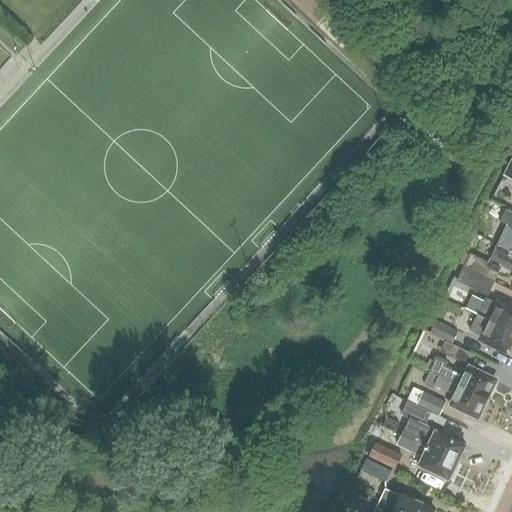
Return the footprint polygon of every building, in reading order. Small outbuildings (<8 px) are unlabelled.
[(498,245),(511,252),(511,213),(491,203),(485,215),(507,226),(498,245)] [(511,252),(498,245),(490,260),(502,266),(501,268),(511,272),(511,275),(511,276),(511,252)] [(467,254),(461,267),(492,282),(498,269),(467,254)] [(485,295),(492,282),(461,267),(454,280),(485,295)] [(511,307),(499,301),(497,304),(486,299),(484,302),(472,296),(466,309),(478,315),(511,331),(511,307)] [(511,342),(511,341),(511,331),(478,315),(470,331),(482,337),(480,341),(506,354),(508,352),(510,353),(511,348),(511,342)] [(431,333),(452,343),(458,330),(437,320),(431,333)] [(439,353),(461,363),(467,350),(445,340),(439,353)] [(486,401),(496,382),(467,368),(462,377),(443,368),(445,364),(436,360),(430,373),(486,401)] [(477,419),(486,401),(430,373),(424,384),(433,389),(435,386),(454,395),(449,405),(477,419)] [(438,416),(445,402),(422,391),(416,405),(438,416)] [(410,420),(424,426),(430,414),(408,403),(402,415),(410,420)] [(435,432),(424,426),(410,420),(406,428),(405,428),(400,437),(456,463),(465,446),(435,431),(435,432)] [(447,482),(456,463),(400,437),(396,445),(422,458),(417,467),(447,482)] [(367,455),(394,468),(401,455),(374,442),(367,455)] [(390,471),(366,458),(360,469),(385,482),(390,471)] [(397,511),(432,511),(433,511),(420,504),(412,498),(401,493),(399,497),(385,490),(379,503),(397,511)] [(397,511),(379,503),(374,511),(397,511)]
